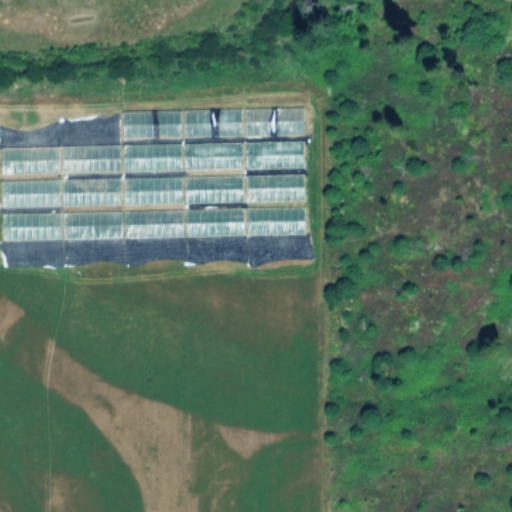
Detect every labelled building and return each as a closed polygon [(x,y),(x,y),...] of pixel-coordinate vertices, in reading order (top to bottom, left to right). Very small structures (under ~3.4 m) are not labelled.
[(184,108),(242,107),(242,134),(185,135),(184,108)] [(245,108),(303,107),(304,133),(246,134),(245,108)] [(123,110),(181,108),(181,135),(124,136),(123,110)] [(184,141),(241,140),(242,167),(184,168),(184,141)] [(245,141),(302,140),(303,166),(246,167),(245,141)] [(123,143),(180,142),(181,168),(123,169),(123,143)] [(61,145),(119,144),(120,170),(62,172),(61,145)] [(1,146),(58,145),(59,171),(1,173),(1,146)] [(184,174),(241,172),(242,199),(184,200),(184,174)] [(245,173),(302,172),(303,198),(246,200),(245,173)] [(123,175),(180,174),(181,200),(124,202),(123,175)] [(62,177),(119,176),(120,203),(62,204),(62,177)] [(1,179),(58,177),(59,204),(2,205),(1,179)] [(184,207),(242,206),(242,233),(185,234),(184,207)] [(246,207),(303,206),(304,232),(246,234),(246,207)] [(123,209),(181,208),(182,234),(124,235),(123,209)] [(62,211),(120,210),(120,236),(63,238),(62,211)] [(1,212),(59,211),(59,237),(2,239),(1,212)]
